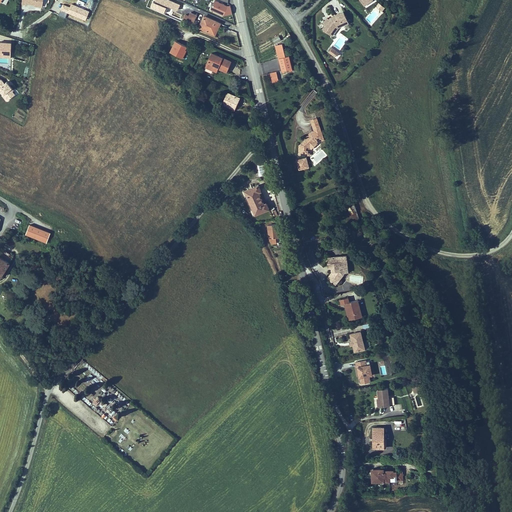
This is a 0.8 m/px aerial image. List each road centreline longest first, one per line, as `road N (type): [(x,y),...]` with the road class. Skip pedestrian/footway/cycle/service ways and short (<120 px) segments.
road 1 (unclassified): [(269,134),(49,386),(8,511)]
road 2 (tertiary): [(330,511),(341,475),(338,429),(269,134)]
road 3 (tertiary): [(291,21),(332,96),(367,199),(387,224),(454,255),(496,248),(511,234)]
road 4 (track): [(387,224),(386,235),(458,359),(492,511)]
road 5 (track): [(463,0),(424,79),(454,255)]
road 6 (tertiary): [(269,134),(240,11)]
